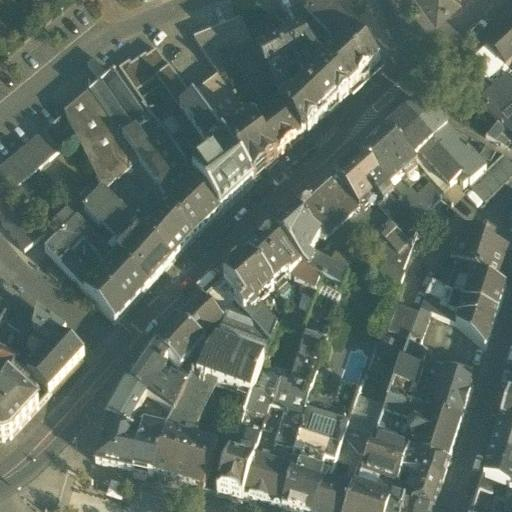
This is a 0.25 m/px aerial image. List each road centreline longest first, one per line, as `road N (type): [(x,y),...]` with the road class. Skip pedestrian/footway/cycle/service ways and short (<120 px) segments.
road 1 (secondary): [(0,476),(36,451),(118,356),(422,64)]
road 2 (residential): [(453,511),(511,331)]
